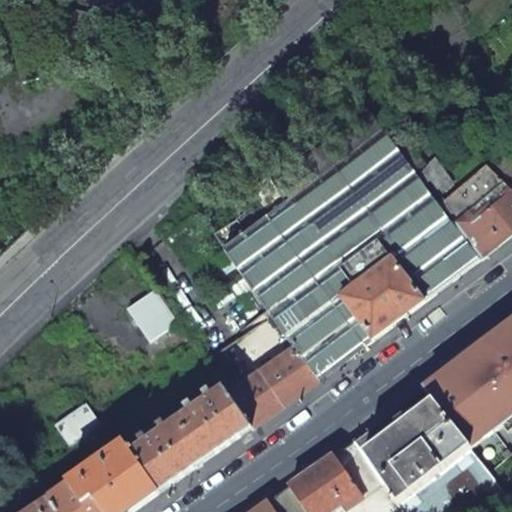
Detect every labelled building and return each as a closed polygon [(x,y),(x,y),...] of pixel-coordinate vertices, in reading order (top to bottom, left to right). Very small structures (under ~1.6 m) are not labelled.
[(32,39),(116,57),(123,23),(39,5),(32,39)] [(415,174),(426,166),(399,130),(388,138),(415,174)] [(426,304),(481,262),(453,224),(445,214),(418,177),(415,174),(388,138),(383,132),(314,185),(306,173),(281,191),(291,203),(225,252),(271,318),(295,349),(320,383),(374,343),(334,291),(386,253),(426,304)] [(445,214),(465,198),(436,160),(418,177),(445,214)] [(505,243),(511,237),(511,190),(506,183),(453,224),(481,262),(505,243)] [(374,343),(426,304),(386,253),(334,291),(374,343)] [(127,311),(150,343),(179,323),(157,290),(127,311)] [(265,370),(295,349),(271,318),(242,339),(265,370)] [(511,327),(476,354),(424,393),(471,451),(506,495),(511,502),(511,327)] [(242,339),(211,361),(228,385),(259,363),(242,339)] [(253,431),(320,383),(295,349),(265,370),(229,395),(253,431)] [(206,463),(253,431),(229,395),(225,390),(132,455),(160,495),(206,463)] [(405,408),(355,445),(397,507),(471,451),(424,393),(405,408)] [(43,408),(55,426),(72,414),(57,394),(43,408)] [(55,426),(72,449),(103,427),(86,404),(72,414),(55,426)] [(312,476),(269,507),(272,511),(399,511),(397,507),(355,445),(312,476)] [(102,511),(136,511),(160,495),(132,455),(126,446),(70,486),(85,507),(95,500),(102,511)] [(102,511),(95,500),(85,507),(70,486),(50,500),(56,511),(102,511)] [(56,511),(50,500),(32,511),(56,511)]
